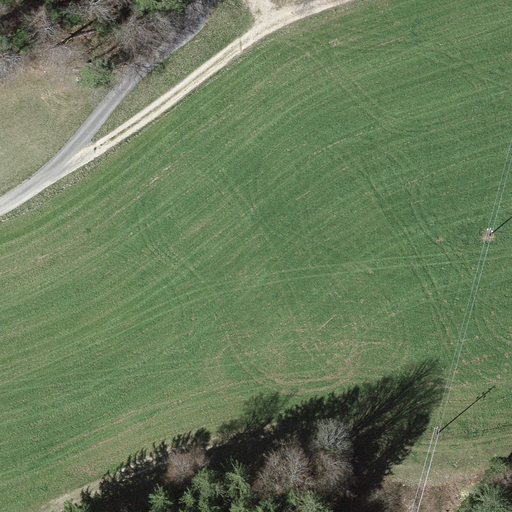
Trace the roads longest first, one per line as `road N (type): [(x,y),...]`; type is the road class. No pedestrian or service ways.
road 1 (track): [(45,511),(169,459),(311,424),(511,445)]
road 2 (track): [(62,164),(123,139),(270,17),(334,0)]
road 3 (unclassified): [(0,208),(62,164),(194,0)]
